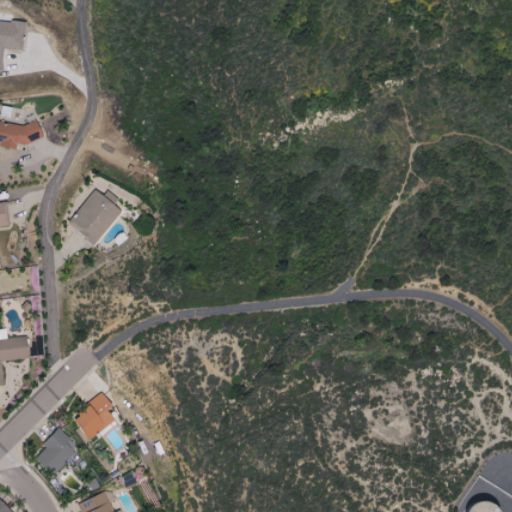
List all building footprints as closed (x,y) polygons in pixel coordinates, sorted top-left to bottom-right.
[(0,72),(4,73),(7,49),(25,50),(28,22),(0,19),(0,72)] [(0,141),(3,142),(3,147),(19,148),(19,140),(41,142),(42,126),(0,121),(0,141)] [(123,208),(94,190),(71,227),(100,245),(123,208)] [(0,204),(0,253),(2,254),(0,229),(0,226),(11,225),(9,204),(0,204)] [(31,358),(30,337),(8,338),(8,329),(0,330),(0,386),(5,386),(3,361),(31,358)] [(92,440),(118,420),(110,411),(116,407),(104,392),(93,401),(96,405),(77,420),(92,440)] [(73,440),(62,429),(36,456),(55,475),(77,452),(69,444),(73,440)] [(82,503),(85,511),(117,511),(113,502),(116,500),(112,489),(82,503)] [(0,511),(14,511),(0,497),(0,511)]
